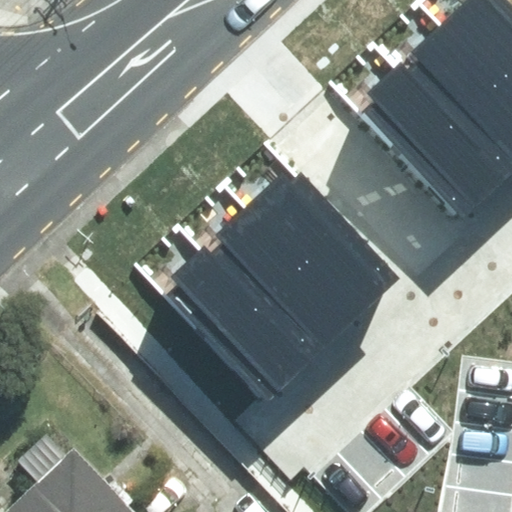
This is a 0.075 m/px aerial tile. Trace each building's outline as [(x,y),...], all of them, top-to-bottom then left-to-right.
[(470,0),(449,20),(511,85),(511,11),(501,0),(470,0)] [(410,58),(511,165),(511,85),(449,20),(410,58)] [(477,208),(511,175),(511,165),(410,58),(370,95),(477,208)] [(351,322),(393,283),(285,170),(244,209),(351,322)] [(307,364),(351,322),(244,209),(199,251),(307,364)] [(267,401),(307,364),(199,251),(160,289),(267,401)] [(133,511),(74,450),(68,456),(47,434),(18,461),(39,483),(7,511),(133,511)]
